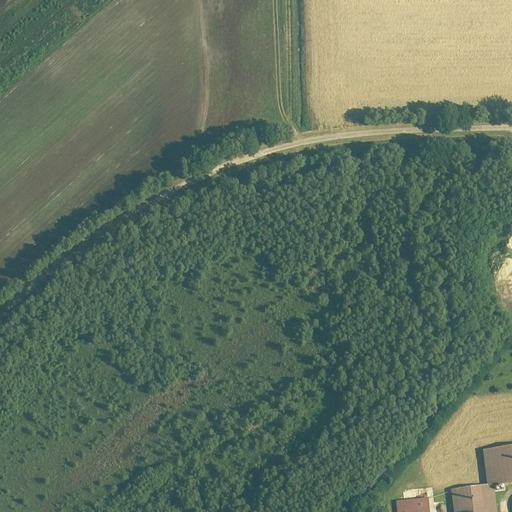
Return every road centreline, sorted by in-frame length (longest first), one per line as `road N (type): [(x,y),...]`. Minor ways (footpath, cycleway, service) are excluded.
road 1 (unclassified): [(511,130),(340,137),(257,154),(116,221),(0,320)]
road 2 (track): [(292,0),(297,143)]
